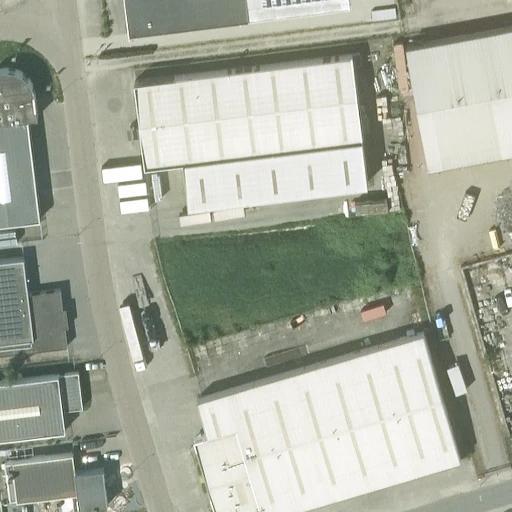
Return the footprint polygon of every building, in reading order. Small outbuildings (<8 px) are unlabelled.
[(130,31),(250,16),(247,0),(125,0),(130,33),(130,31)] [(511,26),(404,47),(427,167),(511,150),(511,26)] [(135,80),(145,164),(184,159),(189,203),(368,182),(362,138),(352,54),(135,80)] [(0,223),(41,218),(28,118),(38,116),(35,91),(33,85),(31,81),(28,77),(23,73),(20,71),(16,69),(9,68),(4,68),(0,68),(0,223)] [(60,289),(29,292),(24,256),(0,259),(0,354),(68,346),(60,289)] [(424,332),(202,397),(198,398),(208,433),(194,436),(203,465),(442,394),(424,332)] [(79,371),(0,380),(0,436),(66,429),(64,410),(83,407),(79,371)] [(442,394),(203,465),(216,511),(276,511),(461,458),(442,394)] [(74,452),(5,460),(11,501),(72,492),(74,509),(108,504),(108,498),(105,474),(104,467),(76,471),(74,452)]
